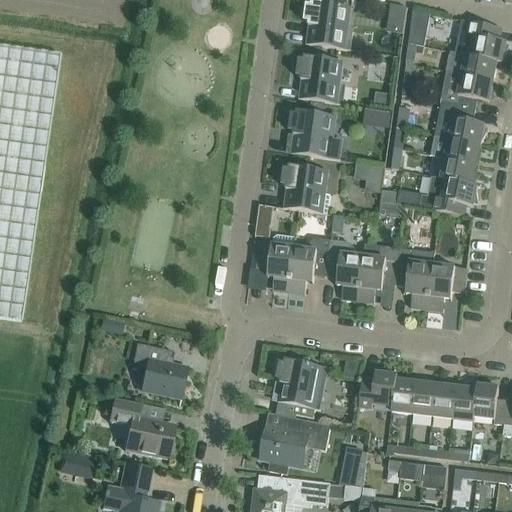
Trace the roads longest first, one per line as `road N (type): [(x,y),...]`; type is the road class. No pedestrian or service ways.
road 1 (residential): [(246,327),(230,303),(274,0)]
road 2 (residential): [(486,358),(246,327)]
road 3 (residential): [(205,511),(246,327)]
road 4 (residential): [(486,358),(511,181)]
